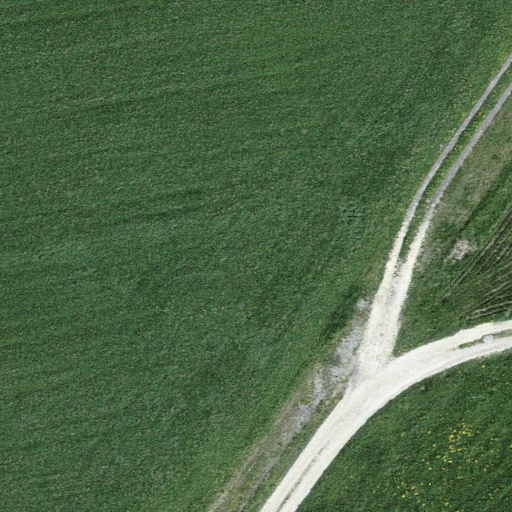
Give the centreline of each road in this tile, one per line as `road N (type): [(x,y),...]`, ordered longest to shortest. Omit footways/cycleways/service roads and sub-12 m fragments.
road 1 (track): [(382,394),(417,248),(511,95)]
road 2 (track): [(296,511),(382,394),(511,337)]
